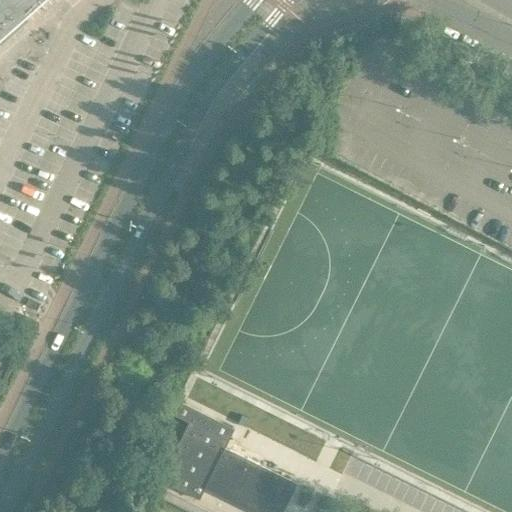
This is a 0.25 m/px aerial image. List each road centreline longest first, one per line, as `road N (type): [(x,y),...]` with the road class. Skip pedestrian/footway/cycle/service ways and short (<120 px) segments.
road 1 (tertiary): [(1,511),(222,73),(289,0)]
road 2 (tertiary): [(252,0),(200,59),(0,459)]
